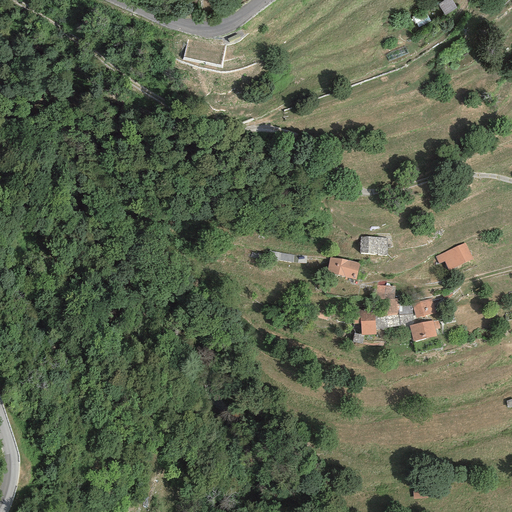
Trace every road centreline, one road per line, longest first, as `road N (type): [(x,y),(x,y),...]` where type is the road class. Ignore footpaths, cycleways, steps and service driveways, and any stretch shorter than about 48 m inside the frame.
road 1 (track): [(234,127),(291,135),(363,191),(442,173),(511,180)]
road 2 (track): [(13,0),(165,105)]
road 3 (tertiary): [(122,0),(205,28),(229,23),(261,0)]
